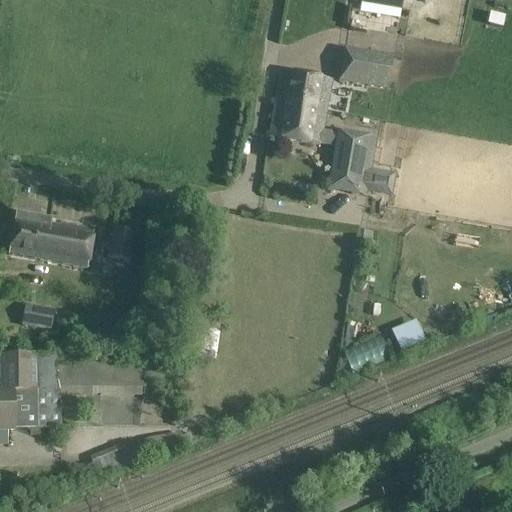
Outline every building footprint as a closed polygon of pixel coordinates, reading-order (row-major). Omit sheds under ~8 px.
[(352,0),(352,4),(373,7),(400,12),(401,0),(352,0)] [(391,57),(343,49),(337,86),(385,94),(391,57)] [(315,112),(325,114),(331,82),(299,77),(279,74),(274,103),(288,105),(289,101),(316,106),(315,112)] [(327,194),(357,199),(368,138),(338,132),(337,135),(322,132),(325,114),(315,112),(316,106),(289,101),(288,105),(274,103),(269,138),(288,142),(320,146),(335,149),(327,194)] [(51,222),(15,215),(8,257),(86,271),(93,235),(50,228),(51,222)] [(373,234),(357,232),(356,245),(371,247),(373,234)] [(133,236),(113,233),(108,261),(128,265),(133,236)] [(52,313),(24,309),(22,326),(50,331),(52,313)] [(220,325),(193,321),(187,358),(215,362),(220,325)] [(378,337),(340,355),(350,376),(388,358),(378,337)] [(2,393),(0,393),(0,431),(60,431),(60,428),(59,411),(59,392),(145,392),(145,356),(127,356),(21,357),(1,358),(2,393)] [(91,466),(82,470),(88,484),(140,464),(183,446),(192,443),(193,443),(194,442),(191,435),(181,439),(180,435),(148,440),(133,446),(131,442),(89,459),(91,466)]
